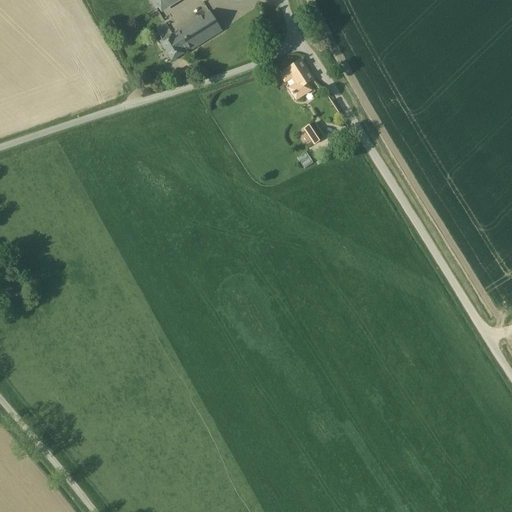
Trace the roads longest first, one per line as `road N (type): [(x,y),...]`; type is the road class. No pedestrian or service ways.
road 1 (unclassified): [(511,378),(306,52)]
road 2 (unclassified): [(0,148),(286,49)]
road 3 (unclassified): [(93,511),(0,397)]
